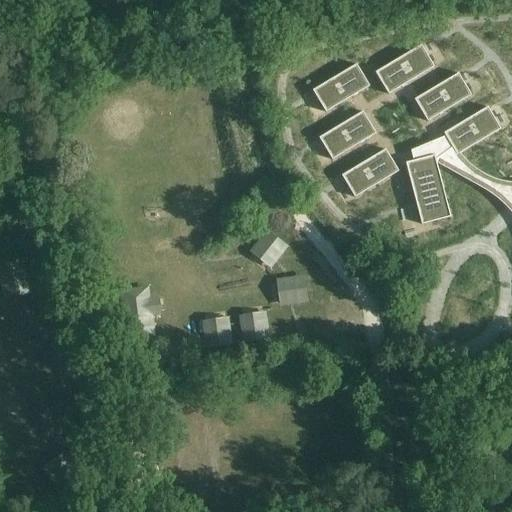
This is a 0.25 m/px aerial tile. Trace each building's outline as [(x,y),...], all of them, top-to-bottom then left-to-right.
[(511,39),(495,25),(486,35),(509,53),(511,49),(511,39)] [(479,48),(498,66),(507,56),(488,38),(479,48)] [(442,48),(384,69),(392,89),(449,68),(442,48)] [(321,74),(344,67),(339,53),(317,61),(321,74)] [(277,74),(294,90),(308,75),(290,59),(277,74)] [(237,68),(231,78),(250,91),(256,82),(237,68)] [(372,69),(312,87),(321,115),(381,97),(372,69)] [(479,75),(439,86),(445,106),(485,95),(479,75)] [(152,83),(156,95),(176,88),(172,76),(152,83)] [(131,95),(109,103),(116,125),(139,117),(131,95)] [(489,117),(448,128),(454,152),(495,141),(489,117)] [(265,147),(262,123),(252,124),(254,148),(265,147)] [(378,123),(325,140),(333,166),(386,148),(378,123)] [(305,142),(288,150),(297,169),(314,161),(305,142)] [(452,153),(412,158),(421,220),(461,214),(452,153)] [(393,159),(338,180),(346,203),(402,182),(393,159)] [(0,191),(14,187),(7,165),(0,167),(0,191)] [(243,185),(262,188),(266,170),(246,166),(243,185)] [(494,257),(511,254),(508,226),(489,229),(494,257)] [(16,318),(0,345),(0,348),(21,360),(39,331),(16,318)] [(73,352),(61,355),(67,379),(79,376),(73,352)]
